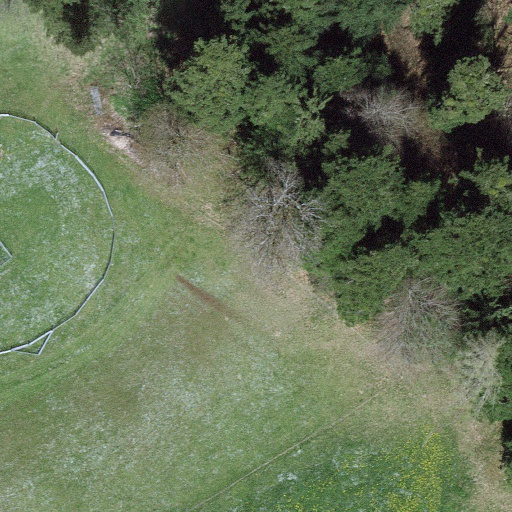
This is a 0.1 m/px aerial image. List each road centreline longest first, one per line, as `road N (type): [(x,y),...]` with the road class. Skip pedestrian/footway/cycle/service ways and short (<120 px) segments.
road 1 (track): [(462,511),(443,328),(395,96)]
road 2 (track): [(148,0),(111,72),(0,160)]
